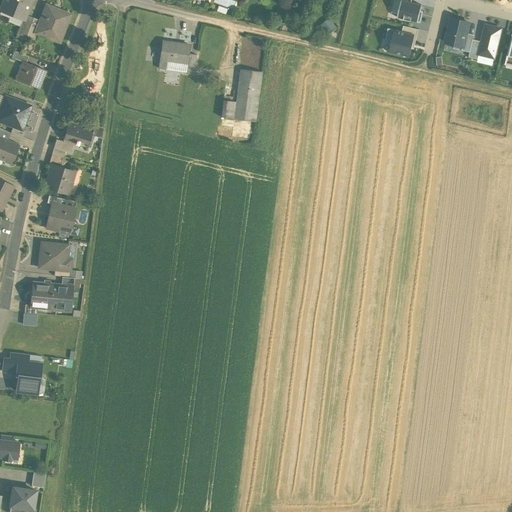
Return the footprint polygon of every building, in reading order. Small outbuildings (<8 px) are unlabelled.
[(30,0),(4,0),(0,10),(23,19),(25,15),(30,0)] [(419,17),(422,6),(411,3),(401,1),(397,18),(420,23),(421,17),(419,17)] [(60,13),(45,7),(40,20),(35,33),(38,34),(60,43),(71,14),(61,10),(60,13)] [(25,15),(23,19),(17,34),(26,37),(33,17),(25,15)] [(33,17),(26,37),(35,41),(38,34),(35,33),(40,20),(33,17)] [(467,34),(469,23),(451,19),(445,43),(463,47),(467,34)] [(481,42),(477,55),(494,59),(502,28),(485,24),(481,42)] [(419,30),(403,26),(402,32),(415,35),(414,38),(416,39),(419,30)] [(391,41),(394,30),(388,29),(385,39),(391,41)] [(402,32),(394,30),(391,41),(388,52),(409,57),(414,38),(415,35),(402,32)] [(474,35),(467,34),(463,47),(462,51),(469,53),(473,40),(474,35)] [(481,42),(473,40),(469,53),(469,57),(477,59),(477,55),(481,42)] [(190,45),(162,42),(160,61),(187,64),(189,54),(190,45)] [(28,57),(14,51),(11,58),(22,62),(23,61),(26,63),(28,57)] [(196,55),(189,54),(187,64),(187,67),(195,68),(196,55)] [(26,63),(23,61),(22,62),(15,80),(38,89),(45,70),(26,63)] [(187,64),(160,61),(159,68),(186,72),(187,67),(187,64)] [(262,72),(240,69),(234,119),(256,122),(262,72)] [(31,106),(5,96),(0,108),(3,109),(0,116),(6,119),(4,124),(13,127),(22,130),(22,129),(31,106)] [(92,131),(69,123),(63,141),(63,142),(73,146),(74,143),(76,143),(76,144),(78,145),(78,144),(87,147),(92,131)] [(22,130),(13,127),(10,133),(23,138),(25,131),(22,129),(22,130)] [(0,137),(0,136),(0,159),(11,165),(19,145),(0,137)] [(73,146),(63,142),(63,141),(56,139),(54,148),(65,151),(65,152),(71,153),(73,146)] [(65,151),(54,148),(52,155),(63,158),(65,152),(65,151)] [(63,158),(52,155),(49,165),(52,166),(52,165),(62,168),(65,159),(63,158)] [(62,168),(52,165),(52,166),(45,187),(68,194),(75,172),(62,168)] [(13,186),(0,179),(0,210),(1,211),(13,186)] [(62,199),(49,196),(47,203),(52,204),(52,203),(60,205),(62,199)] [(60,205),(52,203),(52,204),(46,228),(59,232),(60,229),(67,230),(70,218),(73,218),(76,208),(60,205)] [(68,245),(41,243),(39,268),(54,270),(70,271),(71,260),(66,259),(68,245)] [(69,277),(62,277),(61,284),(66,285),(66,287),(72,288),(72,289),(73,289),(74,278),(69,277)] [(50,281),(44,281),(44,285),(33,284),(31,305),(37,306),(56,308),(58,288),(58,286),(49,285),(50,281)] [(66,285),(61,284),(61,289),(58,288),(56,308),(63,309),(63,307),(64,307),(64,305),(71,306),(72,289),(72,288),(66,287),(66,285)] [(31,305),(24,305),(24,313),(36,314),(37,306),(31,305)] [(35,325),(36,314),(24,313),(23,324),(35,325)] [(5,358),(3,371),(17,373),(18,361),(27,362),(28,354),(11,352),(10,359),(5,358)] [(27,362),(18,361),(17,373),(16,375),(18,375),(16,391),(37,394),(41,364),(27,362)] [(19,443),(0,440),(0,456),(3,457),(3,459),(11,460),(11,458),(17,459),(19,443)] [(45,474),(33,472),(31,486),(43,488),(45,474)] [(32,511),(36,491),(13,487),(9,511),(32,511)]
